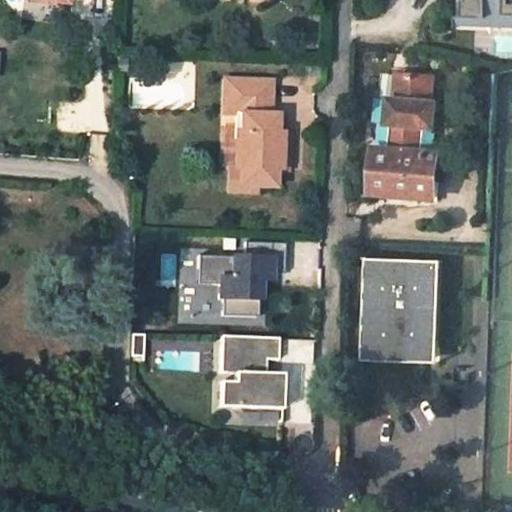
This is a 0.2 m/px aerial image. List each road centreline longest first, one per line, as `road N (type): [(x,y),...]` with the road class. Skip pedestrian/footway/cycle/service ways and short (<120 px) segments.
road 1 (residential): [(0,167),(75,173),(113,204),(116,386),(152,433),(325,474)]
road 2 (residential): [(342,0),(325,474)]
road 3 (secondary): [(131,511),(0,478)]
